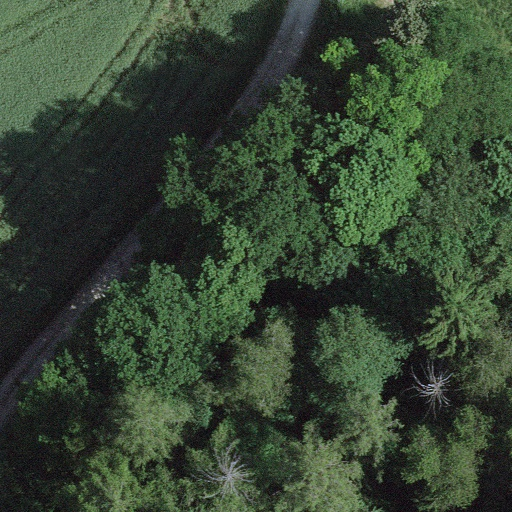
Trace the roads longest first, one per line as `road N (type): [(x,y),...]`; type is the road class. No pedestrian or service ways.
road 1 (track): [(302,0),(235,128),(70,334),(0,439)]
road 2 (track): [(511,209),(394,0)]
